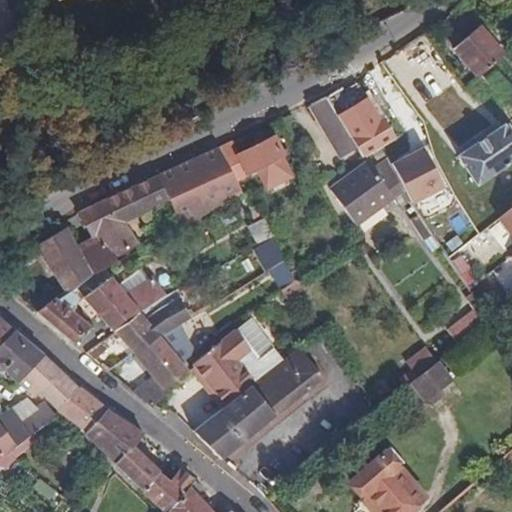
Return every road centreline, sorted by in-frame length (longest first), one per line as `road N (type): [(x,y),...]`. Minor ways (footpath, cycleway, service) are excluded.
road 1 (residential): [(435,0),(345,60),(0,245)]
road 2 (residential): [(255,511),(0,295)]
